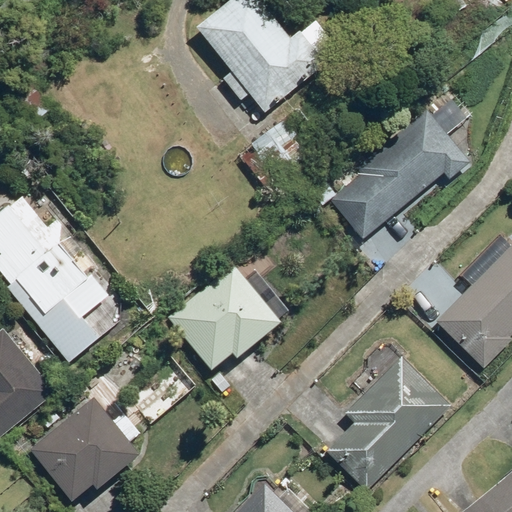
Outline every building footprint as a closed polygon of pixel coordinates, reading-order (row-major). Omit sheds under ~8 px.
[(262,0),(231,0),(199,25),(233,70),(224,77),(241,100),(251,92),(266,112),(328,63),(325,59),(340,48),(318,19),(303,31),(302,29),(291,37),(262,0)] [(487,40),(471,55),(488,73),(504,58),(487,40)] [(397,146),(331,200),(363,239),(445,173),(450,179),(472,162),(435,116),(431,119),(425,111),(391,139),(397,146)] [(282,117),(238,154),(269,192),(314,155),(282,117)] [(0,267),(12,283),(8,286),(70,363),(102,337),(84,314),(109,294),(92,273),(89,276),(60,241),(49,250),(11,203),(0,211),(0,250),(2,253),(0,254),(0,267)] [(511,245),(437,321),(485,367),(511,339),(511,336),(511,335),(511,245)] [(245,277),(234,263),(169,315),(213,369),(234,351),(238,356),(283,320),(280,317),(290,309),(257,268),(245,277)] [(0,438),(57,393),(4,328),(0,331),(0,438)] [(355,422),(327,450),(368,491),(453,405),(413,365),(403,355),(345,412),(355,422)] [(31,449),(74,499),(95,482),(100,488),(142,452),(95,396),(31,449)] [(511,511),(511,471),(461,511),(511,511)] [(300,511),(307,505),(289,487),(281,495),(267,481),(235,511),(300,511)]
